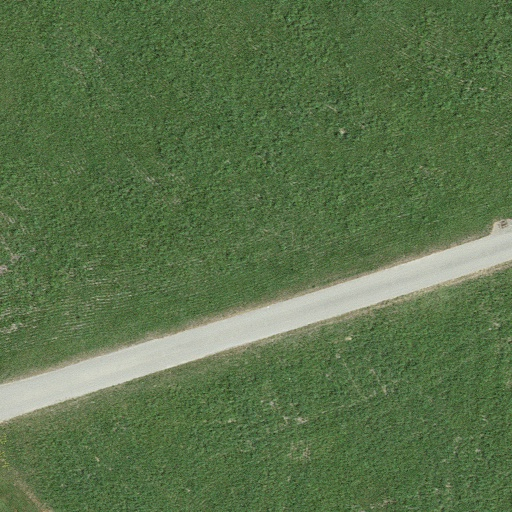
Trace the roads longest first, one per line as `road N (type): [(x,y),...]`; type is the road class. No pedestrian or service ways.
road 1 (track): [(511,251),(144,361)]
road 2 (residential): [(0,406),(144,361)]
